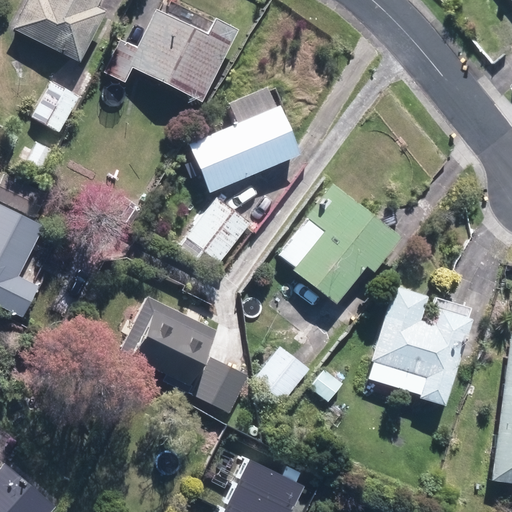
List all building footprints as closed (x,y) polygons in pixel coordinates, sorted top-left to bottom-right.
[(27,0),(14,28),(80,61),(106,10),(97,5),(99,0),(27,0)] [(132,67),(202,102),(237,28),(214,18),(207,33),(155,8),(137,46),(120,37),(103,73),(124,83),(132,67)] [(30,116),(57,132),(79,96),(52,80),(30,116)] [(187,143),(209,192),(300,152),(279,103),(275,105),(266,86),(228,102),(237,121),(187,143)] [(22,167),(39,176),(53,150),(36,141),(22,167)] [(43,193),(3,174),(0,179),(0,305),(20,315),(35,284),(15,275),(39,222),(31,219),(43,193)] [(292,269),(336,303),(365,264),(374,271),(402,235),(332,181),(306,215),(324,229),(292,269)] [(185,236),(219,262),(250,221),(216,195),(185,236)] [(418,396),(444,405),(472,318),(440,308),(436,323),(420,318),(428,295),(394,284),(370,359),(373,360),(367,377),(420,393),(418,396)] [(188,385),(215,329),(146,295),(118,351),(188,385)] [(491,480),(511,482),(511,333),(509,333),(491,480)] [(252,378),(282,401),(308,368),(278,345),(252,378)] [(249,376),(210,358),(192,394),(231,413),(249,376)] [(324,363),(307,384),(327,400),(344,379),(324,363)] [(238,482),(294,509),(304,488),(306,484),(250,457),(238,482)] [(0,462),(0,511),(46,511),(54,503),(3,459),(0,462)] [(227,504),(242,511),(292,511),(294,509),(238,482),(227,504)]
